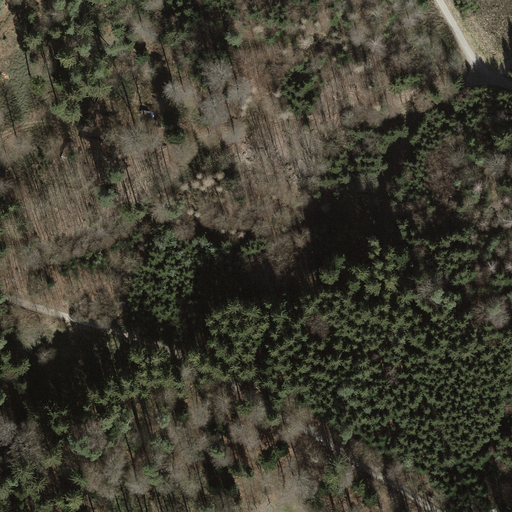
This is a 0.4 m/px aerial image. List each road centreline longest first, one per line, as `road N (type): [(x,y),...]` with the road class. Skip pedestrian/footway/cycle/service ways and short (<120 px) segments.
road 1 (track): [(484,75),(419,115),(398,165),(391,217),(389,332),(440,423),(475,511)]
road 2 (track): [(432,511),(177,354),(0,294)]
road 3 (track): [(0,134),(44,124),(181,142),(302,120),(419,115)]
road 4 (track): [(0,452),(163,384),(243,388)]
road 5 (track): [(86,421),(155,468),(248,452),(285,468)]
road 6 (track): [(391,295),(346,277),(291,289),(243,388)]
road 7 (track): [(392,283),(511,286)]
